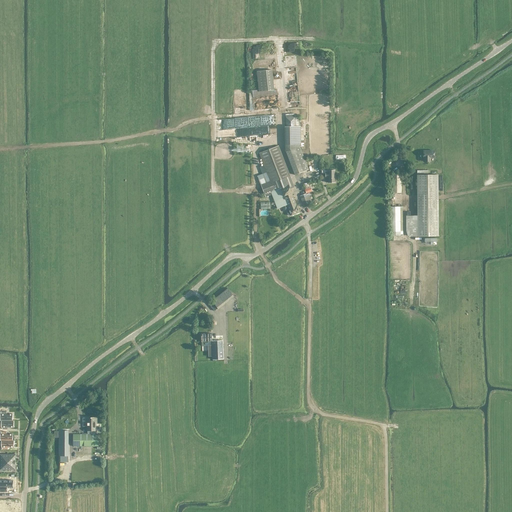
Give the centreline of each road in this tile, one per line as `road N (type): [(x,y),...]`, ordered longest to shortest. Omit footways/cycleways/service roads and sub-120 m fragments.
road 1 (unclassified): [(25,496),(28,443),(49,400),(223,262),(260,252),(348,187),(372,133),(511,41)]
road 2 (track): [(213,118),(219,40),(439,55),(490,39),(498,51)]
road 3 (track): [(383,424),(308,408),(311,261),(304,221)]
road 4 (track): [(309,305),(279,282),(258,250),(257,190),(215,188),(213,118)]
road 5 (track): [(142,354),(182,439),(231,466),(244,464),(234,511)]
road 6 (track): [(94,143),(213,118)]
road 7 (track): [(137,456),(82,458),(26,491)]
